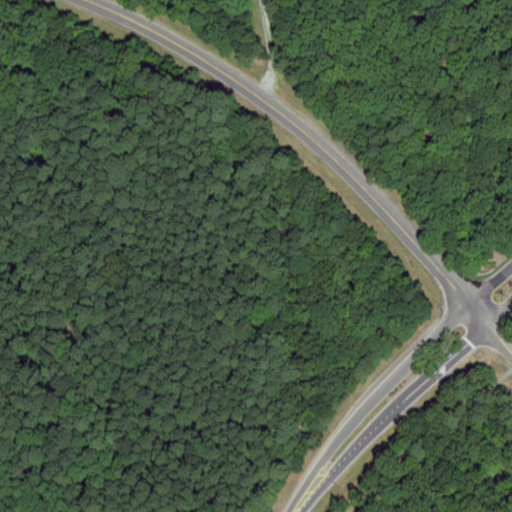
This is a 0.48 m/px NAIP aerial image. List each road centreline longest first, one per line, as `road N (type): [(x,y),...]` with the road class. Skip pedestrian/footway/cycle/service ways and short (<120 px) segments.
road 1 (tertiary): [(489,322),(316,139),(191,50),(90,0)]
road 2 (tertiary): [(470,301),(353,418),(296,511)]
road 3 (tertiary): [(369,434),(489,322)]
